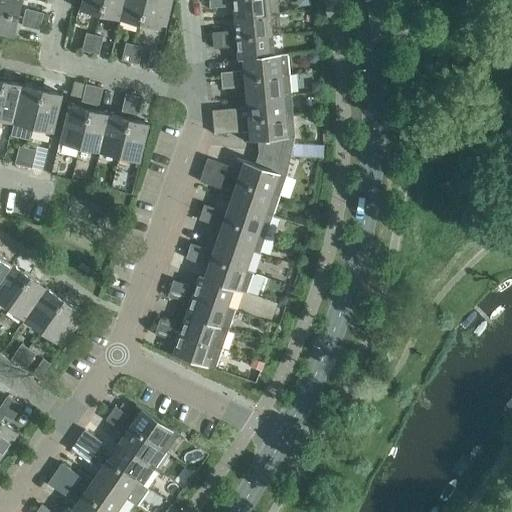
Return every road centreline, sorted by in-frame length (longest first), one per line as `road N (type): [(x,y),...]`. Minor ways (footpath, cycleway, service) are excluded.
road 1 (tertiary): [(285,441),(317,384),(353,287),(370,205),(377,109),(366,0)]
road 2 (residential): [(117,358),(183,175),(198,92)]
road 3 (residential): [(198,92),(52,58),(66,0)]
road 4 (residential): [(285,441),(117,358)]
